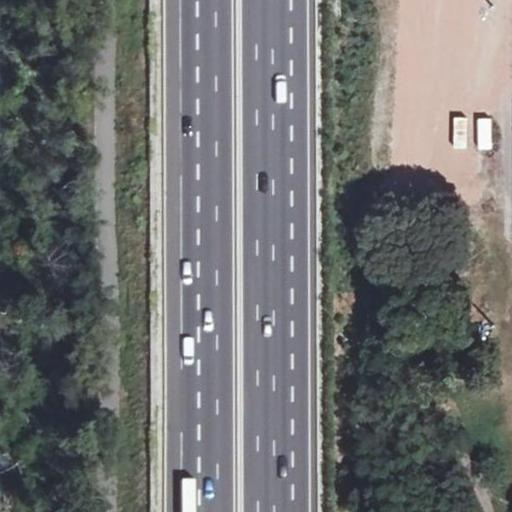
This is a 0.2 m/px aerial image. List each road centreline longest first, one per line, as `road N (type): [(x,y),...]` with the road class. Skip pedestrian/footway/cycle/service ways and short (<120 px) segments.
road 1 (motorway): [(273,511),(270,0)]
road 2 (motorway): [(206,0),(208,383)]
road 3 (motorway): [(208,383),(193,511)]
road 4 (motorway): [(208,383),(211,511)]
